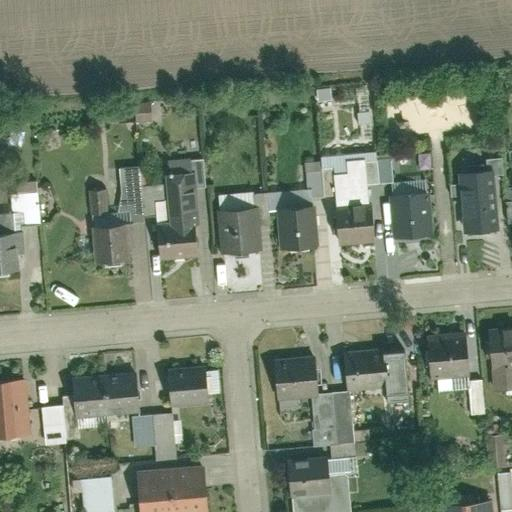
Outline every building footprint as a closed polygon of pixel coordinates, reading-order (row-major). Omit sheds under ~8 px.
[(161,261),(199,257),(191,172),(166,174),(170,224),(158,225),(161,261)] [(494,172),(461,175),(466,235),(499,233),(494,172)] [(391,196),(395,241),(436,238),(432,192),(391,196)] [(336,208),(340,247),(378,243),(375,205),(336,208)] [(278,211),(282,252),(319,248),(316,207),(278,211)] [(220,214),(224,259),(262,256),(258,211),(220,214)] [(92,225),(96,264),(131,261),(127,222),(92,225)] [(0,235),(0,273),(19,272),(15,234),(0,235)] [(511,394),(511,328),(489,331),(495,396),(511,394)] [(474,384),(469,329),(424,333),(429,388),(474,384)] [(405,349),(385,351),(388,383),(389,402),(409,401),(405,349)] [(320,399),(315,350),(275,354),(279,402),(320,399)] [(388,383),(385,351),(345,354),(348,387),(388,383)] [(214,405),(210,362),(169,366),(173,409),(214,405)] [(138,369),(107,372),(111,420),(143,417),(138,369)] [(107,372),(76,375),(80,423),(111,420),(107,372)] [(0,439),(29,437),(24,376),(0,378),(0,439)] [(70,403),(47,404),(49,441),(72,440),(70,403)] [(497,436),(501,463),(510,461),(506,435),(497,436)] [(329,454),(288,458),(291,499),(332,496),(329,454)] [(212,511),(209,464),(138,470),(141,511),(212,511)] [(88,511),(94,511),(119,511),(117,475),(87,476),(88,511)] [(441,511),(493,511),(492,496),(441,500),(441,511)]
